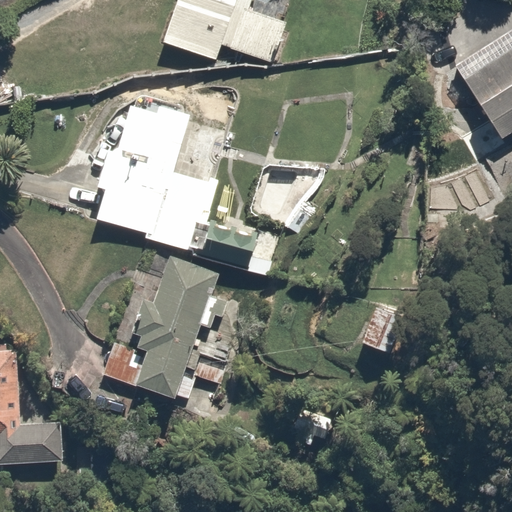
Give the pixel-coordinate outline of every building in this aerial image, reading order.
[(169,0),(158,33),(213,51),(218,34),(270,51),(283,11),(248,0),(169,0)] [(497,121),(511,110),(511,22),(456,61),(497,121)] [(129,90),(114,136),(96,130),(83,172),(101,178),(92,209),(186,238),(206,176),(173,166),(190,109),(129,90)] [(308,185),(256,168),(241,211),(293,228),(308,185)] [(223,361),(198,353),(224,265),(162,246),(150,285),(138,282),(125,326),(140,330),(133,353),(108,345),(100,370),(123,377),(124,373),(187,393),(194,371),(218,379),(223,361)] [(18,328),(0,327),(0,452),(55,454),(56,412),(16,411),(18,328)]
